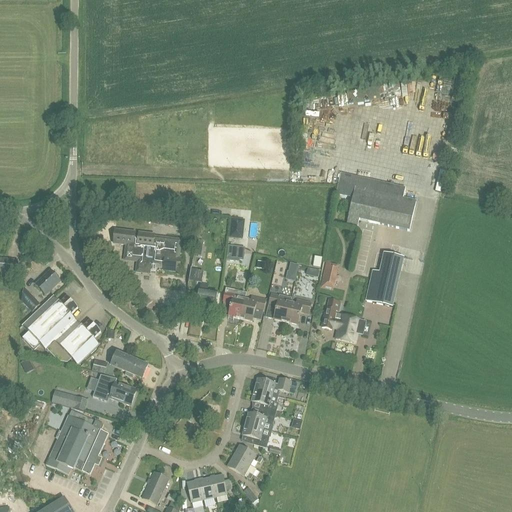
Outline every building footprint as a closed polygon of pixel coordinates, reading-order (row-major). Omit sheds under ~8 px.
[(335,195),(352,199),(346,227),(357,229),(359,221),(409,231),(416,201),(401,198),(403,189),(340,175),(335,195)] [(151,216),(150,223),(192,228),(193,220),(151,216)] [(242,240),(245,220),(231,219),(229,238),(242,240)] [(139,233),(139,235),(135,234),(135,233),(115,231),(114,244),(127,245),(126,251),(124,260),(134,261),(138,261),(137,265),(136,272),(148,273),(148,271),(155,271),(155,267),(164,268),(164,270),(179,272),(180,259),(178,259),(181,240),(154,237),(154,235),(139,233)] [(234,262),(236,247),(227,246),(225,261),(234,262)] [(374,273),(368,300),(394,305),(404,260),(385,256),(381,275),(374,273)] [(321,258),(313,257),(312,268),(320,269),(321,258)] [(0,258),(0,272),(15,274),(17,260),(0,258)] [(324,271),(336,273),(337,267),(326,264),(324,271)] [(203,272),(191,270),(189,282),(202,284),(203,272)] [(59,282),(50,272),(35,286),(45,296),(59,282)] [(208,287),(201,285),(200,290),(199,290),(196,308),(214,311),(217,293),(207,291),(208,287)] [(40,306),(23,289),(21,302),(33,313),(40,306)] [(231,304),(229,312),(228,318),(240,320),(245,300),(246,294),(226,289),(226,291),(223,302),(231,304)] [(285,323),(290,304),(284,302),(285,298),(271,295),(268,306),(277,308),(274,321),(285,323)] [(45,351),(76,322),(70,316),(78,309),(66,297),(59,304),(53,298),(21,328),(27,334),(21,340),(32,351),(38,346),(44,352),(45,351)] [(245,300),(240,320),(252,323),(255,310),(263,312),(266,301),(251,297),(250,302),(245,300)] [(357,335),(363,336),(366,322),(360,321),(335,315),(336,312),(338,301),(329,299),(326,309),(322,328),(332,330),(332,328),(338,329),(336,340),(355,344),(357,335)] [(290,304),(285,323),(297,326),(300,313),(309,315),(311,304),(297,301),(296,305),(290,304)] [(82,328),(76,322),(45,351),(57,363),(67,364),(71,360),(77,366),(99,346),(93,340),(101,333),(89,321),(82,328)] [(147,367),(115,354),(110,366),(115,368),(126,373),(125,376),(132,379),(133,376),(142,379),(147,367)] [(19,364),(23,370),(31,365),(27,359),(19,364)] [(94,362),(92,371),(104,374),(106,365),(94,362)] [(108,405),(110,400),(131,407),(137,391),(115,383),(117,380),(100,377),(92,399),(108,405)] [(257,380),(254,391),(272,396),(278,398),(280,392),(289,394),(292,383),(280,380),(278,386),(257,380)] [(272,396),(254,391),(251,403),(264,406),(263,412),(275,415),(278,404),(277,404),(278,398),(272,396)] [(53,404),(73,409),(76,398),(56,393),(53,404)] [(108,435),(103,433),(106,427),(70,411),(68,417),(49,458),(46,466),(56,470),(68,476),(71,470),(74,471),(74,470),(89,476),(95,464),(98,457),(108,435)] [(275,415),(263,412),(261,417),(248,414),(245,425),(263,430),(272,432),(273,426),(272,426),(275,415)] [(270,438),(272,432),(263,430),(245,425),(242,437),(255,440),(254,446),(266,449),(269,438),(270,438)] [(234,457),(250,466),(253,460),(256,456),(240,446),(234,457)] [(281,450),(271,447),(269,453),(279,456),(281,450)] [(250,466),(234,457),(227,468),(244,477),(250,466)] [(154,474),(142,499),(157,506),(169,481),(154,474)] [(222,476),(210,479),(215,499),(227,496),(222,476)] [(210,479),(199,482),(203,501),(215,499),(210,479)] [(203,501),(199,482),(187,484),(191,504),(203,501)] [(242,492),(251,503),(256,499),(247,488),(242,492)] [(247,503),(238,507),(239,511),(246,511),(250,511),(247,503)]
